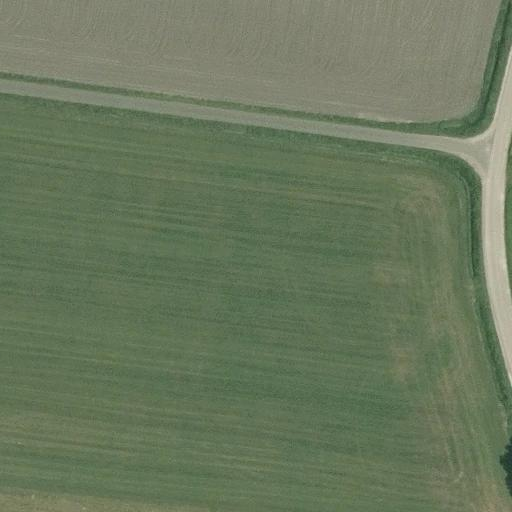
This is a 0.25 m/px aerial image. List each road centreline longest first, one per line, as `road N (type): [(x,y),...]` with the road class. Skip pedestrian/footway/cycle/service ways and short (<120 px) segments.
road 1 (unclassified): [(498,151),(0,88)]
road 2 (unclassified): [(511,343),(489,229),(498,151)]
